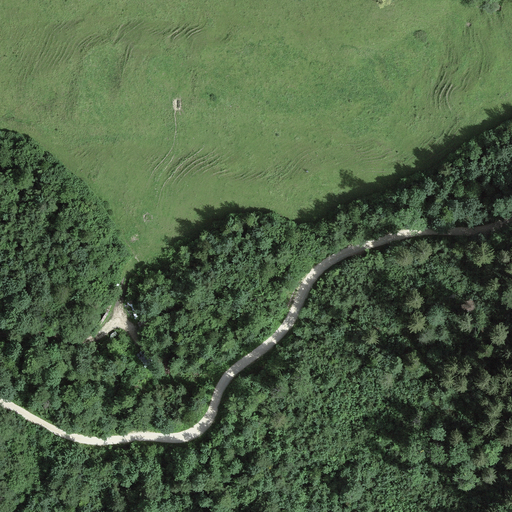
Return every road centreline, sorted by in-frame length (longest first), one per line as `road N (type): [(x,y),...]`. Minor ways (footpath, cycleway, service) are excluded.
road 1 (track): [(511,218),(400,234),(333,258),(314,272),(284,331),(232,371),(206,424),(189,435),(83,438),(0,400)]
road 2 (track): [(149,238),(121,312),(103,333),(75,341),(0,334)]
